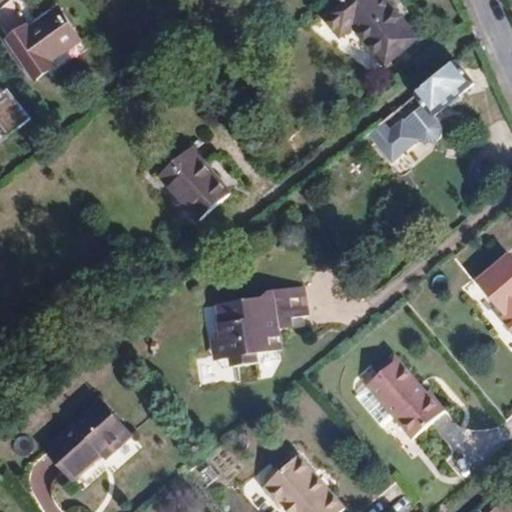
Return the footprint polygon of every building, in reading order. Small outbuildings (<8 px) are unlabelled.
[(344,0),(324,17),(341,38),(353,28),(386,66),(420,39),(387,0),(344,0)] [(42,23),(31,30),(29,28),(8,42),(37,81),(57,67),(52,62),(83,41),(61,9),(42,23)] [(425,105),(436,116),(475,85),(468,75),(457,63),(417,96),(425,105)] [(0,84),(0,125),(10,139),(30,123),(0,84)] [(441,122),(436,116),(425,105),(405,122),(420,139),(427,144),(435,144),(442,138),(444,130),(441,122)] [(391,133),(383,123),(366,137),(372,145),(377,141),(393,161),(420,139),(405,122),(391,133)] [(161,176),(201,223),(233,195),(214,173),(194,148),(161,176)] [(511,256),(479,283),(506,315),(502,319),(511,331),(511,256)] [(305,287),(272,292),(264,299),(220,306),(222,324),(214,325),(216,340),(220,362),(234,360),(236,368),(262,364),(261,356),(285,352),(281,330),(280,321),(294,319),(309,317),(307,302),(305,287)] [(295,328),(294,319),(280,321),(281,330),(295,328)] [(16,343),(0,356),(0,358),(12,374),(30,359),(16,343)] [(399,420),(416,440),(447,413),(431,393),(429,395),(397,357),(382,370),(385,374),(370,387),(372,389),(361,398),(387,430),(399,420)] [(105,402),(49,452),(62,466),(75,481),(106,454),(109,458),(135,436),(105,402)] [(285,510),(287,509),(289,511),(348,511),(349,511),(303,458),(286,473),(279,472),(271,479),(271,486),(267,489),(285,510)] [(511,511),(511,507),(505,500),(491,511),(511,511)]
